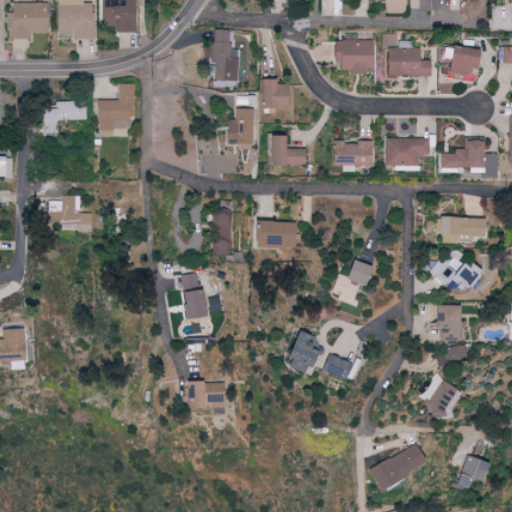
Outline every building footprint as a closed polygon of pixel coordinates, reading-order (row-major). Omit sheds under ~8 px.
[(54,0),(55,34),(73,33),(74,40),(94,40),(93,4),(83,4),(82,0),(54,0)] [(132,0),(102,0),(102,27),(114,27),(114,34),(133,34),(132,0)] [(10,40),(30,41),(30,34),(46,34),(46,4),(10,4),(10,40)] [(236,82),(237,51),(228,50),(229,32),(211,31),(209,73),(213,73),(213,82),(236,82)] [(372,41),(330,41),(330,64),(337,64),(337,71),(348,71),(348,74),(372,74),(372,41)] [(511,47),(501,47),(501,64),(511,64),(511,47)] [(467,77),(468,70),(474,71),(476,51),(448,48),(445,75),(467,77)] [(419,49),(385,49),(384,77),(430,78),(431,62),(418,61),(419,49)] [(257,110),(289,110),(288,85),(275,85),(275,81),(256,81),(257,110)] [(116,101),(97,100),(97,136),(112,137),(112,128),(129,129),(129,117),(134,118),(135,85),(117,85),(116,101)] [(85,101),(58,102),(59,121),(85,120),(85,101)] [(55,134),(55,108),(38,109),(38,122),(42,122),(42,135),(55,134)] [(253,111),(234,110),(234,120),(225,120),(225,144),(236,145),(236,149),(252,149),(253,111)] [(304,150),(284,149),(285,137),(263,137),(262,165),(303,166),(304,150)] [(383,167),(416,167),(416,156),(428,155),(427,139),(383,139),(383,167)] [(371,167),(371,143),(335,142),(334,166),(371,167)] [(495,155),(481,155),(482,142),(462,142),(461,150),(452,150),(452,155),(437,154),(437,169),(479,169),(479,179),(495,179),(495,155)] [(0,178),(11,178),(12,158),(0,157),(0,165),(0,178)] [(89,233),(91,215),(80,214),(81,198),(63,196),(60,224),(76,226),(76,232),(89,233)] [(480,218),(437,217),(436,234),(457,234),(457,240),(469,241),(469,236),(480,236),(480,218)] [(294,248),(295,222),(249,221),(248,247),(294,248)] [(511,233),(502,249),(511,254),(511,233)] [(431,273),(446,285),(449,281),(457,287),(461,283),(468,288),(480,272),(466,260),(467,259),(452,247),(431,273)] [(327,296),(350,303),(355,285),(362,287),(368,266),(348,260),(342,276),(334,274),(327,296)] [(182,319),(203,316),(198,273),(178,276),(180,290),(166,292),(168,304),(180,303),(182,319)] [(460,306),(434,305),(434,330),(442,331),(442,339),(459,339),(460,306)] [(0,329),(0,340),(0,339),(0,361),(23,362),(23,329),(0,329)] [(314,350),(305,347),(309,336),(290,329),(278,365),(305,375),(314,350)] [(432,353),(437,368),(466,359),(462,345),(432,353)] [(344,378),(348,362),(324,355),(319,372),(344,378)] [(462,394),(437,377),(419,403),(444,420),(462,394)] [(366,467),(375,488),(424,468),(415,446),(366,467)] [(455,484),(464,488),(467,479),(480,483),(486,463),(464,456),(455,484)]
